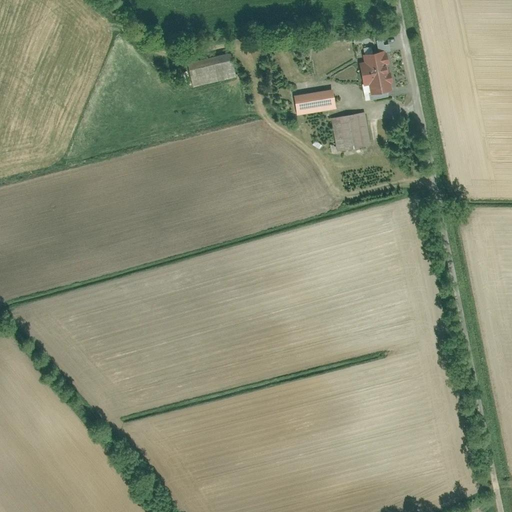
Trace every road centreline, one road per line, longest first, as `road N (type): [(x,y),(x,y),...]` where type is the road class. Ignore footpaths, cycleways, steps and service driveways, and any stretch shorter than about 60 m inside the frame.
road 1 (residential): [(399,0),(501,511)]
road 2 (track): [(100,0),(160,49),(244,46),(266,120),(320,160),(435,189)]
